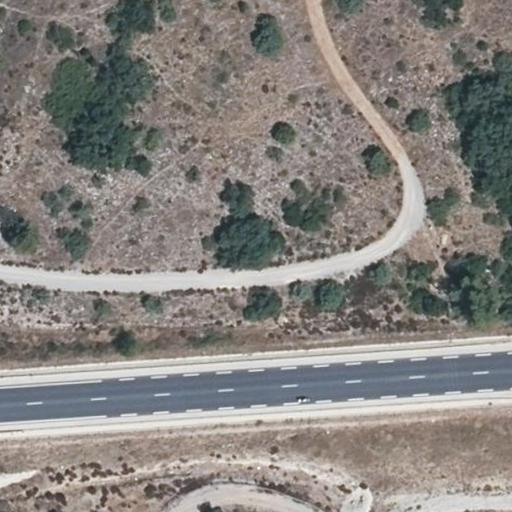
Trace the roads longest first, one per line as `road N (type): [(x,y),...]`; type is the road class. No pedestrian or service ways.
road 1 (primary): [(0,402),(511,372)]
road 2 (track): [(312,0),(340,75),(412,172)]
